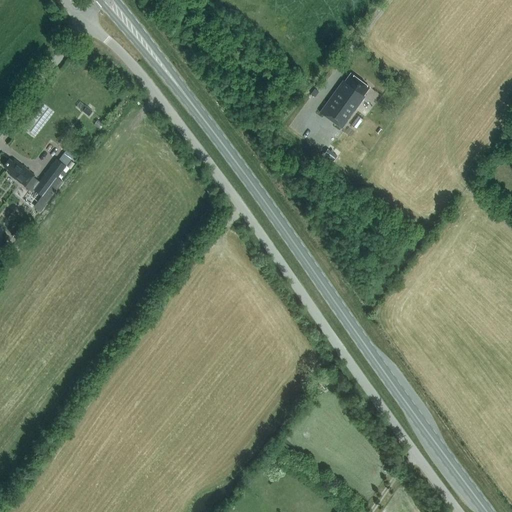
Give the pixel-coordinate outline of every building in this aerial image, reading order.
[(330,98),(320,112),(327,118),(328,117),(334,122),(342,128),(365,96),(363,95),(369,87),(350,73),(344,81),(343,80),(335,91),(330,98)] [(59,157),(67,163),(72,155),(63,149),(59,157)] [(332,152),(328,157),(333,161),(337,155),(332,152)] [(10,157),(4,165),(10,170),(9,172),(31,191),(33,188),(39,181),(34,176),(35,175),(15,158),(13,160),(10,157)] [(39,181),(33,188),(43,196),(35,207),(40,210),(62,181),(57,177),(66,165),(56,158),(39,181)]
